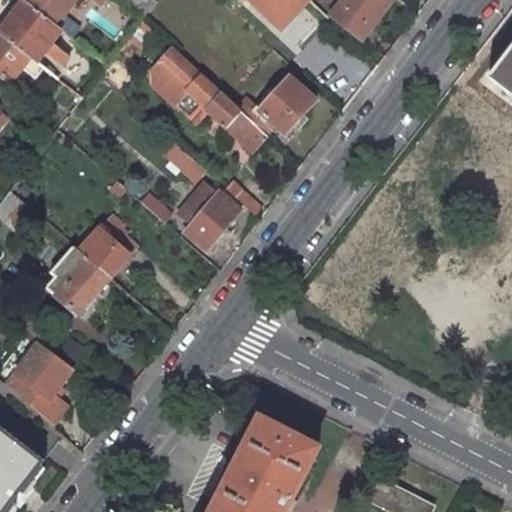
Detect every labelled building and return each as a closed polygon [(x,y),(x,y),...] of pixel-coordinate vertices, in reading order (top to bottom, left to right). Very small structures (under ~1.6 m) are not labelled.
[(95,0),(100,4),(103,0),(24,0),(24,1),(54,24),(59,17),(62,19),(76,0),(95,0)] [(125,0),(123,3),(143,18),(158,1),(156,0),(125,0)] [(250,0),(281,29),(308,0),(250,0)] [(392,0),(343,0),(331,16),(363,39),(392,0)] [(54,24),(24,1),(0,31),(0,34),(30,58),(37,62),(45,52),(63,66),(69,58),(51,44),(62,30),(54,24)] [(30,58),(0,34),(0,87),(7,79),(11,83),(22,69),(35,79),(44,68),(37,62),(30,58)] [(511,40),(481,79),(511,102),(511,40)] [(152,87),(171,104),(173,102),(189,116),(200,104),(187,92),(192,85),(181,76),(191,65),(173,48),(152,71),(152,87)] [(239,107),(191,65),(181,76),(192,85),(187,92),(200,104),(252,153),(269,134),(239,107)] [(290,77),(259,111),(276,127),(286,135),(317,101),(290,77)] [(246,98),(239,107),(269,134),(276,127),(259,111),(246,98)] [(161,151),(190,182),(200,172),(171,141),(161,151)] [(242,210),(219,192),(213,200),(201,190),(182,214),(193,223),(185,233),(207,252),(242,210)] [(35,214),(11,192),(0,205),(0,218),(19,235),(35,214)] [(79,252),(110,279),(142,241),(120,222),(115,227),(106,220),(102,225),(100,228),(97,231),(79,252)] [(79,252),(74,248),(52,273),(66,285),(56,296),(79,315),(110,279),(79,252)] [(58,335),(33,317),(25,328),(50,346),(58,335)] [(40,343),(8,386),(18,396),(51,425),(66,406),(52,395),(73,368),(52,352),(40,343)] [(212,511),(287,511),(319,450),(260,419),(248,443),(240,440),(230,459),(238,463),(221,495),(212,511)] [(0,511),(3,511),(43,462),(0,429),(0,511)] [(383,481),(371,507),(382,511),(428,511),(432,502),(383,481)]
